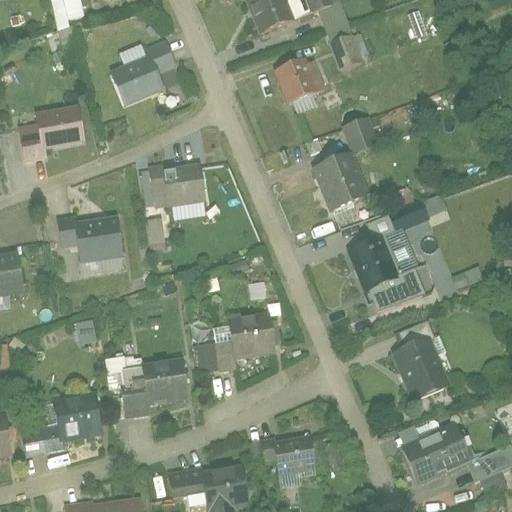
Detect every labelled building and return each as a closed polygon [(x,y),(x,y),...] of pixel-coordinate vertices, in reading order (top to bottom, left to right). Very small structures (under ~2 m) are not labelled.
[(49,0),(57,38),(68,36),(65,23),(88,18),(84,0),(49,0)] [(246,0),(261,37),(298,23),(288,0),(246,0)] [(313,0),(334,73),(359,66),(342,4),(345,3),(344,0),(313,0)] [(361,35),(353,38),(361,61),(369,58),(361,35)] [(163,77),(178,69),(169,43),(146,51),(149,59),(112,75),(127,112),(170,93),(163,77)] [(307,61),(277,73),(291,109),(330,92),(317,64),(311,68),(307,61)] [(47,153),(86,146),(79,107),(38,114),(40,125),(22,130),(28,164),(48,159),(47,153)] [(334,216),(374,198),(356,154),(315,172),(334,216)] [(203,165),(167,170),(166,166),(151,168),(156,199),(169,197),(170,210),(208,205),(203,165)] [(120,219),(80,223),(79,218),(60,222),(64,249),(80,249),(83,267),(127,260),(120,219)] [(148,253),(165,251),(162,221),(146,223),(148,253)] [(401,278),(385,239),(353,251),(371,291),(401,278)] [(21,253),(0,256),(0,300),(27,297),(21,253)] [(371,291),(381,313),(428,295),(417,271),(401,278),(371,291)] [(238,364),(278,357),(272,318),(231,324),(233,342),(217,345),(220,374),(238,370),(238,364)] [(74,325),(77,346),(95,344),(92,323),(74,325)] [(428,339),(424,327),(400,335),(404,347),(428,339)] [(394,355),(416,404),(455,390),(433,340),(394,355)] [(153,408),(191,402),(186,361),(144,368),(150,396),(125,401),(128,420),(153,418),(153,408)] [(66,445),(105,439),(97,394),(54,402),(58,426),(21,433),(28,461),(68,455),(66,445)] [(0,459),(14,457),(8,418),(0,418),(0,459)] [(405,449),(422,487),(475,466),(460,426),(405,449)] [(319,473),(313,438),(278,444),(277,441),(263,443),(267,468),(279,466),(281,479),(319,473)] [(239,511),(240,511),(253,509),(245,467),(204,474),(208,511),(239,511)] [(145,511),(144,499),(93,506),(91,502),(67,505),(67,511),(145,511)]
